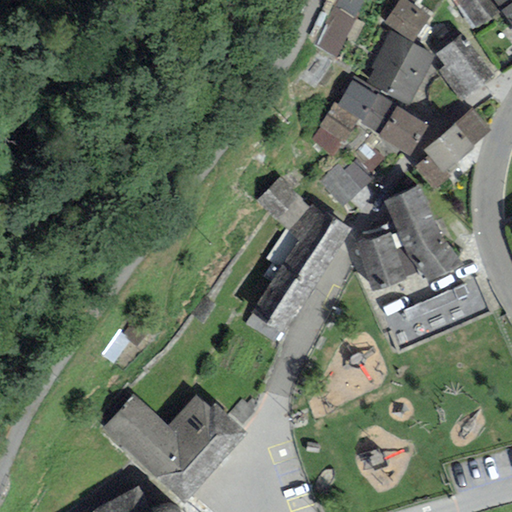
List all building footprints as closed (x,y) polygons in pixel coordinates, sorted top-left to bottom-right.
[(336,0),(313,44),(335,56),(365,0),(336,0)] [(430,17),(403,0),(398,0),(384,23),(414,42),(430,17)] [(459,0),(457,2),(470,30),(499,14),(489,0),(459,0)] [(511,0),(492,0),(501,10),(511,1),(511,0)] [(511,1),(501,10),(511,24),(511,1)] [(408,104),(434,55),(389,32),(370,68),(374,70),(367,83),(408,104)] [(457,37),(435,53),(445,67),(439,71),(460,101),(494,77),(473,48),(468,52),(457,37)] [(379,134),(396,106),(377,94),(376,96),(351,82),(338,104),(336,106),(358,119),(360,120),(359,122),(379,134)] [(336,106),(338,104),(333,102),(318,126),(320,127),(312,140),(333,152),(340,140),(344,142),(358,119),(336,106)] [(428,125),(396,106),(379,134),(378,136),(409,156),(428,125)] [(490,133),(471,109),(454,122),(456,125),(423,151),(427,156),(414,166),(434,191),(451,177),(446,171),(474,149),(472,147),(490,133)] [(371,181),(353,163),(344,171),(337,164),(318,183),(344,208),(371,181)] [(255,201),(289,233),(308,207),(281,175),(255,201)] [(403,248),(405,252),(441,237),(421,187),(383,200),(403,248)] [(298,239),(281,265),(315,286),(352,229),(326,212),(324,216),(310,204),(308,207),(289,233),(298,239)] [(390,234),(356,245),(372,292),(405,281),(404,276),(395,249),(390,234)] [(441,237),(405,252),(419,272),(428,285),(464,265),(441,237)] [(403,248),(395,249),(404,276),(419,272),(405,252),(403,248)] [(315,286),(281,265),(253,310),(269,319),(266,324),(284,335),(315,286)] [(476,282),(384,319),(397,351),(489,315),(476,282)] [(183,505),(247,433),(240,427),(227,415),(215,404),(211,408),(195,394),(166,427),(132,396),(100,431),(183,505)] [(241,399),(227,415),(240,427),(255,411),(241,399)] [(151,511),(138,487),(92,511),(181,511),(172,507),(163,507),(152,511),(151,511)]
